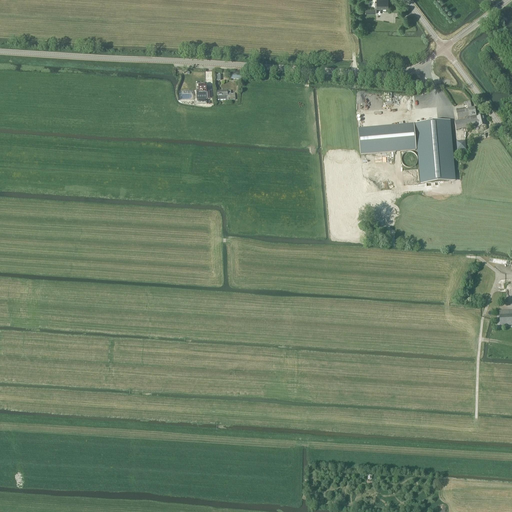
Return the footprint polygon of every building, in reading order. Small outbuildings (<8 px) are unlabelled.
[(199,90),(196,90),(197,104),(207,104),(207,100),(206,96),(206,93),(206,85),(198,85),(199,90)] [(226,91),(217,92),(217,97),(218,101),(226,100),(226,96),(228,96),(228,101),(235,100),(235,94),(230,94),(230,91),(226,91)] [(464,119),(476,118),(474,107),(471,108),(470,101),(467,102),(467,104),(464,105),(465,109),(456,111),(458,119),(464,118),(464,119)] [(479,127),(485,126),(483,116),(476,118),(464,119),(454,121),(456,131),(466,129),(466,130),(479,127)] [(450,121),(415,124),(419,168),(421,184),(425,184),(456,182),(450,121)] [(413,124),(357,129),(359,156),(416,151),(413,124)] [(417,162),(417,160),(417,159),(417,157),(416,156),(415,155),(414,154),(412,153),(411,153),(410,152),(408,152),(407,153),(405,154),(404,154),(403,156),(402,157),(402,158),(401,160),(401,161),(402,163),(402,164),(403,165),(404,167),(405,167),(407,168),(408,168),(410,168),(411,168),(413,168),(414,167),(415,166),(416,165),(417,163),(417,162)] [(511,310),(499,311),(500,326),(511,325),(511,310)]
